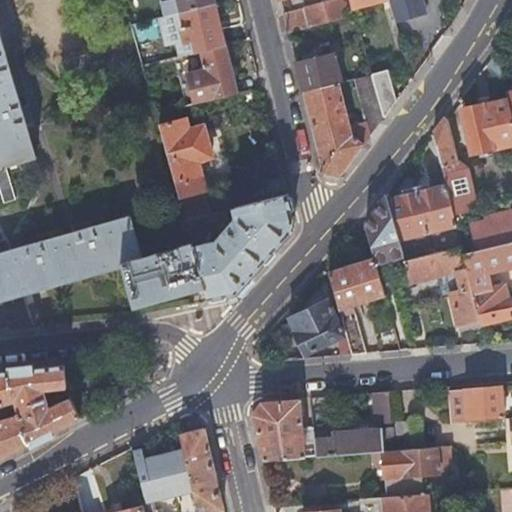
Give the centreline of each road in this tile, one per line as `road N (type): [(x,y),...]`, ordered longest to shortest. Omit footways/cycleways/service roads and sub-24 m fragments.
road 1 (residential): [(208,377),(511,360)]
road 2 (tertiary): [(494,0),(324,231)]
road 3 (residential): [(261,0),(324,231)]
road 4 (tertiary): [(208,377),(0,485)]
road 5 (residential): [(0,352),(141,334),(180,348),(208,377)]
road 6 (tertiary): [(324,231),(208,377)]
road 7 (residential): [(248,511),(208,377)]
